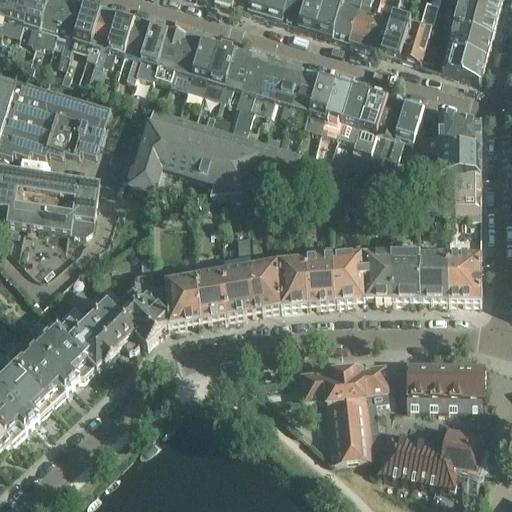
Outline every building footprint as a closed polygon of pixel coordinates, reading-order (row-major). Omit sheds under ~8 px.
[(15,0),(0,0),(0,38),(4,40),(7,27),(15,0)] [(24,32),(33,0),(15,0),(7,27),(4,40),(3,42),(7,44),(8,41),(11,42),(15,29),(24,32)] [(53,1),(51,0),(33,0),(24,32),(33,35),(29,48),(33,49),(32,51),(37,52),(42,37),(53,1)] [(216,0),(215,7),(232,12),(235,0),(216,0)] [(235,0),(232,12),(247,17),(252,0),(235,0)] [(252,0),(247,17),(264,22),(271,0),(252,0)] [(271,0),(264,22),(281,27),(289,0),(271,0)] [(289,0),(281,27),(298,32),(307,0),(289,0)] [(307,0),(298,32),(315,38),(326,2),(327,2),(327,0),(307,0)] [(326,2),(315,38),(332,43),(343,7),(336,5),(337,0),(327,0),(327,2),(326,2)] [(343,7),(332,43),(349,48),(360,12),(364,0),(354,0),(352,9),(343,7)] [(364,0),(360,12),(349,48),(366,53),(377,17),(369,15),(372,4),(373,4),(374,0),(364,0)] [(412,28),(401,64),(422,70),(423,67),(433,34),(439,13),(439,12),(442,2),(437,0),(432,0),(429,10),(428,10),(421,31),(412,28)] [(458,0),(458,1),(501,12),(504,0),(458,0)] [(68,5),(53,1),(42,37),(37,52),(45,55),(45,54),(53,57),(54,54),(57,42),(68,5)] [(377,17),(366,53),(383,58),(385,54),(395,18),(400,4),(392,1),(387,20),(377,17)] [(493,42),(501,12),(458,1),(459,6),(442,1),(442,2),(439,12),(458,18),(455,31),(493,42)] [(68,5),(57,42),(54,54),(63,57),(57,73),(66,75),(73,56),(75,48),(74,47),(86,10),(68,5)] [(103,16),(86,10),(74,47),(75,48),(73,56),(89,61),(91,54),(91,52),(103,16)] [(109,58),(120,21),(103,16),(91,52),(91,54),(89,61),(86,70),(95,72),(87,96),(95,98),(109,58)] [(385,54),(383,58),(401,64),(412,28),(413,23),(395,18),(385,54)] [(120,21),(109,58),(95,98),(104,101),(108,89),(104,88),(108,75),(109,72),(112,73),(116,60),(125,63),(136,26),(120,21)] [(136,26),(125,63),(134,65),(127,86),(136,89),(138,83),(142,68),(153,31),(136,26)] [(452,40),(449,53),(487,64),(493,42),(455,31),(446,29),(444,37),(452,40)] [(170,36),(153,31),(142,68),(138,83),(146,85),(150,70),(159,73),(170,36)] [(440,37),(433,34),(429,47),(437,50),(440,37)] [(170,36),(159,73),(156,84),(173,88),(187,42),(170,36)] [(204,47),(187,42),(173,88),(181,91),(179,96),(187,99),(192,84),(204,47)] [(204,47),(192,84),(187,99),(183,112),(180,123),(196,128),(199,119),(200,117),(192,115),(200,86),(209,89),(221,52),(204,47)] [(429,47),(423,67),(430,70),(437,50),(429,47)] [(221,52),(209,89),(218,91),(211,111),(220,114),(226,94),(238,57),(221,52)] [(449,53),(442,76),(481,88),(487,64),(449,53)] [(254,62),(238,57),(226,94),(222,109),(226,110),(226,108),(230,109),(234,96),(242,99),(243,99),(254,62)] [(271,67),(254,62),(243,99),(242,99),(237,115),(231,133),(229,138),(248,144),(255,119),(256,118),(252,117),(258,97),(261,98),(271,67)] [(5,69),(13,72),(14,66),(6,63),(5,69)] [(13,72),(22,74),(23,69),(15,66),(13,72)] [(261,98),(258,97),(252,117),(256,118),(255,119),(272,124),(276,109),(277,109),(288,72),(271,67),(261,98)] [(0,156),(18,97),(0,90),(0,73),(1,69),(0,68),(0,156)] [(40,74),(31,72),(29,77),(38,80),(40,74)] [(304,77),(288,72),(277,109),(285,112),(281,124),(285,125),(284,128),(288,129),(304,77)] [(322,83),(304,77),(288,129),(293,130),(293,128),(297,129),(301,116),(310,119),(322,83)] [(69,90),(72,81),(65,79),(62,87),(69,90)] [(0,80),(0,90),(18,97),(0,156),(0,159),(13,163),(14,159),(30,163),(31,159),(47,163),(48,158),(63,163),(65,158),(80,163),(81,158),(97,162),(111,115),(0,80)] [(322,83),(310,119),(306,134),(323,139),(327,124),(339,88),(322,83)] [(327,124),(323,139),(319,151),(328,154),(336,127),(344,129),(355,93),(339,88),(327,124)] [(355,93),(344,129),(352,132),(348,145),(352,146),(351,149),(355,150),(361,134),(372,98),(355,93)] [(372,98),(361,134),(355,150),(354,152),(363,155),(368,137),(378,139),(388,107),(389,103),(372,98)] [(149,103),(146,113),(154,116),(155,115),(158,116),(159,113),(157,106),(149,103)] [(388,107),(378,139),(377,141),(387,144),(379,168),(388,171),(389,166),(395,147),(396,147),(396,146),(407,109),(389,103),(388,107)] [(425,114),(407,109),(396,147),(395,147),(388,171),(381,191),(392,191),(415,188),(414,177),(396,177),(405,149),(414,152),(419,136),(423,123),(425,114)] [(482,131),(439,118),(425,114),(423,123),(439,128),(440,158),(482,157),(482,131)] [(155,115),(154,116),(150,129),(149,129),(129,196),(157,204),(164,179),(215,194),(211,206),(243,203),(247,204),(248,203),(257,202),(269,201),(290,199),(301,160),(288,156),(282,154),(269,150),(248,144),(229,138),(214,133),(196,128),(180,123),(170,120),(158,116),(155,115)] [(214,133),(216,125),(199,119),(196,128),(214,133)] [(216,128),(214,133),(229,138),(231,133),(216,128)] [(419,136),(415,152),(426,155),(430,139),(419,136)] [(288,156),(292,143),(286,142),(282,154),(288,156)] [(280,153),(282,146),(271,143),(269,150),(280,153)] [(482,157),(440,158),(440,185),(482,183),(482,157)] [(317,166),(302,162),(298,177),(312,181),(317,166)] [(101,189),(0,173),(0,213),(10,216),(8,231),(72,241),(87,243),(94,238),(101,189)] [(359,192),(362,181),(349,177),(344,193),(359,192)] [(379,183),(365,180),(363,193),(377,192),(379,183)] [(455,189),(456,209),(448,210),(447,219),(456,219),(469,220),(481,220),(482,220),(482,210),(483,210),(483,187),(455,189)] [(435,205),(435,193),(406,194),(407,207),(435,205)] [(360,212),(359,198),(343,199),(344,213),(360,212)] [(281,228),(280,204),(272,205),(274,228),(281,228)] [(164,214),(149,220),(152,232),(165,226),(164,214)] [(313,220),(303,221),(304,238),(314,237),(313,220)] [(422,310),(422,263),(422,234),(407,234),(407,254),(393,254),(392,263),(393,309),(422,310)] [(153,257),(151,239),(138,248),(140,258),(153,257)] [(254,243),(246,244),(249,265),(256,264),(254,243)] [(222,266),(224,279),(227,325),(253,321),(250,275),(249,268),(249,265),(246,244),(233,245),(235,264),(222,266)] [(309,314),(305,268),(304,248),(293,248),(294,269),(278,270),(282,316),(309,314)] [(449,250),(449,263),(449,310),(482,311),(482,251),(458,250),(449,250)] [(393,309),(392,263),(393,254),(363,253),(364,263),(366,309),(393,309)] [(331,258),(332,265),(336,312),(366,309),(364,263),(347,264),(346,256),(331,258)] [(332,265),(331,258),(317,259),(318,267),(305,268),(309,314),(336,312),(332,265)] [(422,310),(449,310),(449,263),(422,263),(422,310)] [(249,268),(250,275),(253,321),(282,316),(278,270),(278,265),(249,268)] [(140,348),(146,354),(159,342),(160,343),(168,336),(169,335),(168,321),(166,290),(166,286),(150,287),(149,269),(140,270),(141,280),(137,280),(134,283),(133,286),(134,290),(108,314),(135,343),(140,348)] [(224,279),(198,284),(201,330),(227,325),(224,279)] [(198,284),(166,290),(168,321),(169,335),(201,330),(198,284)] [(82,324),(88,331),(116,358),(122,352),(129,359),(131,356),(135,356),(138,353),(138,349),(140,348),(135,343),(108,314),(107,313),(99,304),(95,307),(85,296),(70,310),(82,324)] [(72,330),(63,338),(72,347),(70,348),(87,366),(88,365),(92,368),(89,370),(95,377),(97,378),(99,376),(105,373),(108,371),(112,367),(115,362),(117,359),(116,358),(88,331),(82,324),(74,332),(72,330)] [(27,344),(36,355),(72,392),(74,393),(80,387),(84,387),(95,377),(89,370),(92,368),(88,365),(87,366),(70,348),(72,347),(63,338),(59,333),(57,335),(53,331),(40,344),(34,338),(27,344)] [(27,364),(16,374),(53,411),(72,392),(36,355),(27,344),(18,353),(27,364)] [(0,398),(32,430),(53,411),(16,374),(4,386),(0,382),(0,398)] [(301,383),(304,410),(326,408),(332,470),(373,466),(372,460),(370,439),(378,438),(379,437),(377,412),(390,410),(386,374),(363,376),(363,375),(324,380),(301,383)] [(427,375),(408,375),(407,418),(427,419),(427,375)] [(447,375),(427,375),(427,419),(447,419),(447,375)] [(467,375),(447,375),(447,419),(466,419),(467,375)] [(486,375),(467,375),(466,419),(480,419),(483,408),(486,408),(486,375)] [(278,383),(277,376),(264,377),(266,385),(278,383)] [(0,437),(12,450),(32,430),(0,398),(0,437)] [(456,499),(468,441),(449,436),(445,453),(436,495),(456,499)] [(0,461),(12,450),(9,447),(0,437),(0,461)] [(398,486),(408,444),(378,438),(370,439),(372,460),(383,463),(381,482),(398,486)] [(479,483),(488,445),(468,441),(460,478),(479,483)] [(417,491),(426,449),(408,444),(398,486),(417,491)] [(436,495),(445,453),(426,449),(417,491),(436,495)]
